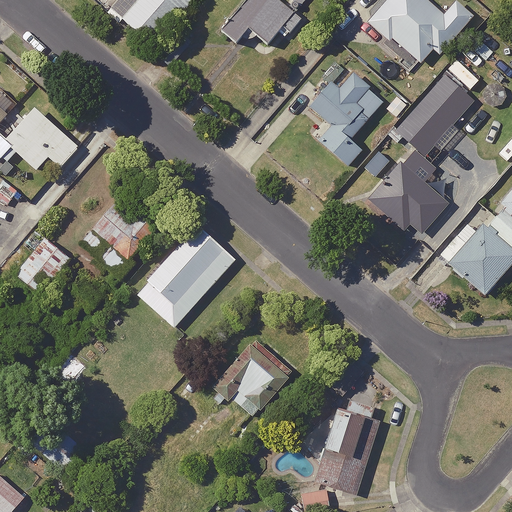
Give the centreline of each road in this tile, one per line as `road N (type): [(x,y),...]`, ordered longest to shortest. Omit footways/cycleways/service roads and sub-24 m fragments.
road 1 (residential): [(21,0),(440,361)]
road 2 (residential): [(511,450),(471,495),(450,501),(427,486),(422,463),(440,361)]
